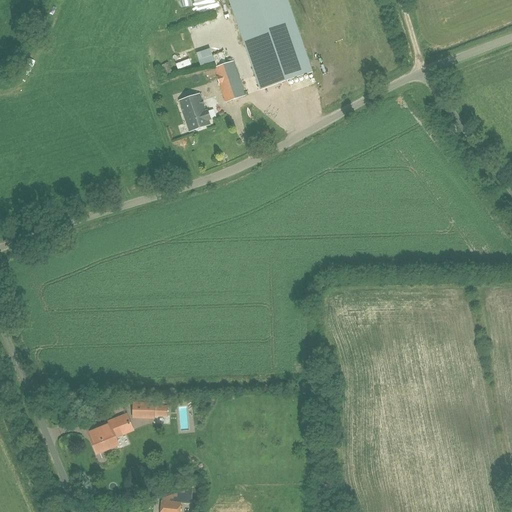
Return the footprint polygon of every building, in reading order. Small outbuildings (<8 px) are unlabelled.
[(287,0),(229,0),(260,90),(313,72),(287,0)] [(226,102),(245,95),(233,61),(214,68),(226,102)] [(205,110),(200,94),(179,101),(189,131),(210,124),(209,120),(211,119),(208,110),(205,110)] [(132,419),(155,419),(155,416),(167,417),(168,405),(155,405),(155,403),(133,402),(132,419)] [(113,438),(123,434),(117,419),(101,425),(104,433),(96,436),(96,435),(91,437),(96,448),(97,448),(99,452),(116,445),(113,438)] [(180,511),(181,502),(161,500),(160,511),(180,511)]
